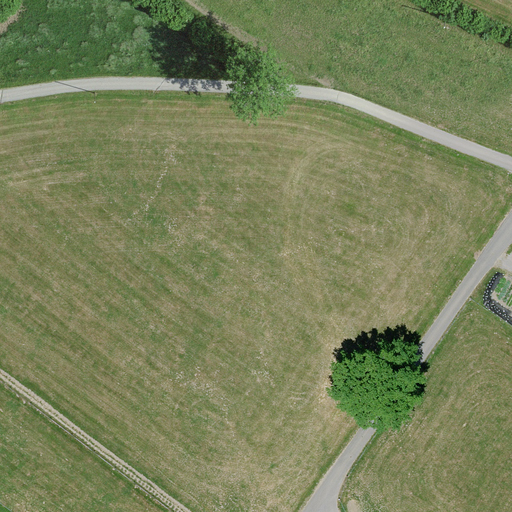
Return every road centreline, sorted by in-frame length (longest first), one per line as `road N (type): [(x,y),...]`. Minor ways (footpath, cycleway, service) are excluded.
road 1 (residential): [(0,95),(93,84),(312,93),(357,102),(511,164)]
road 2 (residential): [(314,511),(511,224)]
